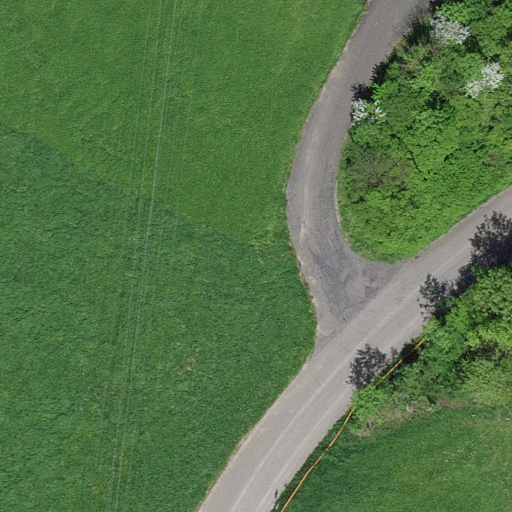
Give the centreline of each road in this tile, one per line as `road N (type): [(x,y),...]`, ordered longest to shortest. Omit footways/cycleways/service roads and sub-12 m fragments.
road 1 (unclassified): [(415,0),(322,154),(312,208),(324,265),(380,338)]
road 2 (unclassified): [(253,511),(380,338)]
road 3 (unclassified): [(380,338),(511,236)]
